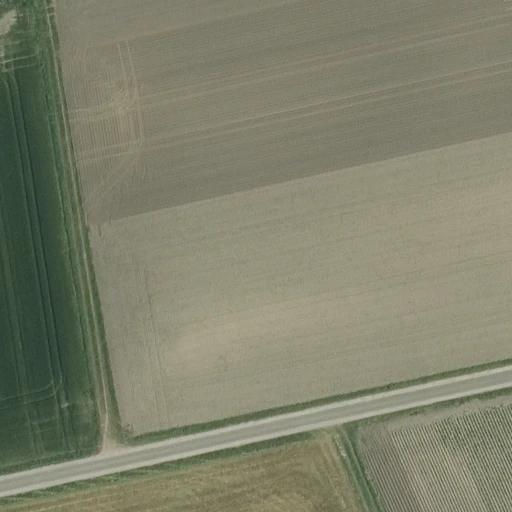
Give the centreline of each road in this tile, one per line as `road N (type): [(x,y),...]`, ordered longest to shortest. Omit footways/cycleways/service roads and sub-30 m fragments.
road 1 (unclassified): [(511,377),(0,490)]
road 2 (track): [(41,0),(110,467)]
